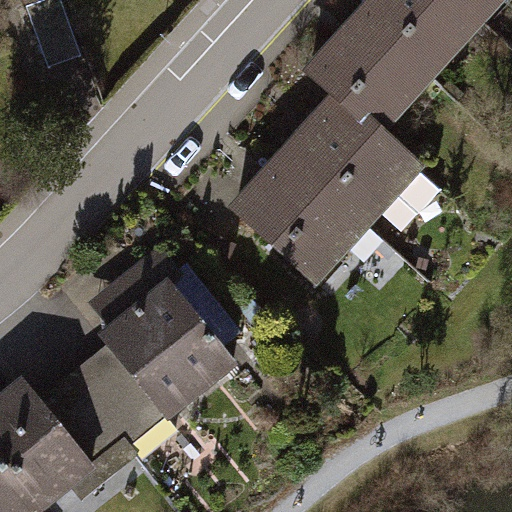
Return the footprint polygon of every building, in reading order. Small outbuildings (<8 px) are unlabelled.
[(68,0),(57,0),(34,6),(50,62),(84,53),(68,0)] [(381,0),(349,34),(426,104),(481,44),(430,0),(381,0)] [(511,0),(431,0),(482,44),(511,9),(511,0)] [(349,34),(301,87),(327,112),(377,157),(426,104),(349,34)] [(59,66),(73,100),(103,88),(89,54),(59,66)] [(272,171),(359,251),(414,191),(377,157),(327,112),(272,171)] [(272,171),(221,227),(308,307),(359,251),(272,171)] [(35,417),(92,488),(236,384),(172,294),(91,346),(106,368),(35,417)] [(0,407),(0,488),(16,511),(57,511),(92,488),(35,417),(18,395),(0,407)] [(16,511),(0,488),(0,511),(16,511)]
